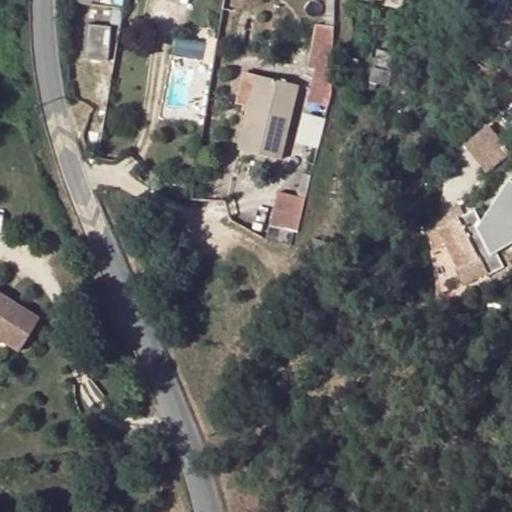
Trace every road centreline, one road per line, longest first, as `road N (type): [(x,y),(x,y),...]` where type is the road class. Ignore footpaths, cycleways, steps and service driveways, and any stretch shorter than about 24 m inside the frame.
road 1 (tertiary): [(36,0),(32,57),(60,141),(180,416),(205,511)]
road 2 (unknown): [(72,169),(345,308)]
